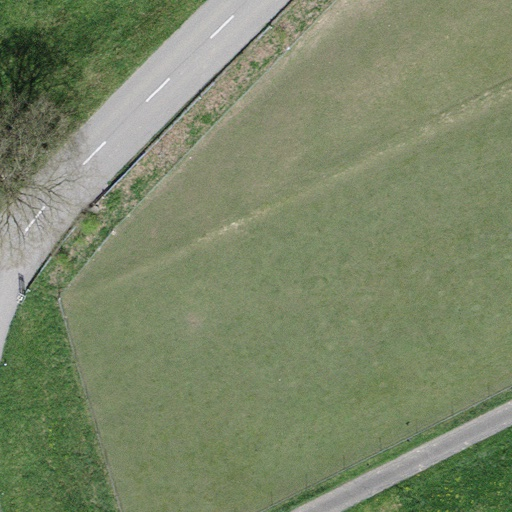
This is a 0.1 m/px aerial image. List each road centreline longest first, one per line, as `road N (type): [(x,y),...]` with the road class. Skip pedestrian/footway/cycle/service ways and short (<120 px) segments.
road 1 (tertiary): [(246,0),(75,171),(0,267)]
road 2 (track): [(313,511),(511,414)]
